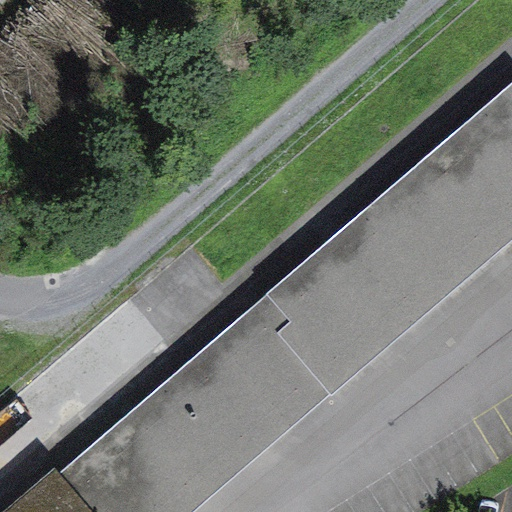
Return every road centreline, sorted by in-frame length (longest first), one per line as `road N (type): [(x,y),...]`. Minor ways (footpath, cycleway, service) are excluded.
road 1 (track): [(0,281),(31,290),(113,267),(422,0)]
road 2 (unknown): [(262,511),(511,347)]
